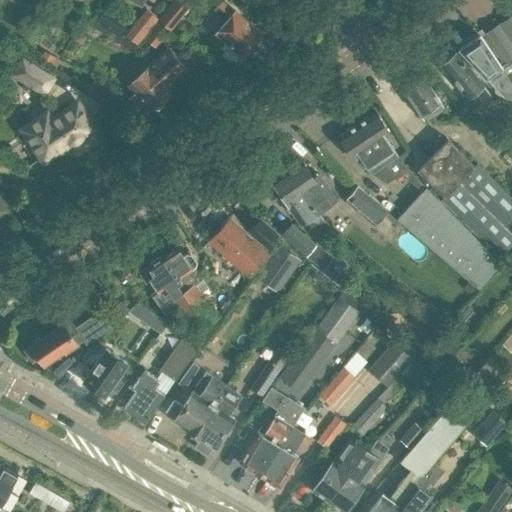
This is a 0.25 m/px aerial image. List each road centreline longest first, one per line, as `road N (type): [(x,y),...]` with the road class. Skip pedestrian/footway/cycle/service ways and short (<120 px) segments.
road 1 (tertiary): [(370,49),(0,297)]
road 2 (secondary): [(198,511),(0,399)]
